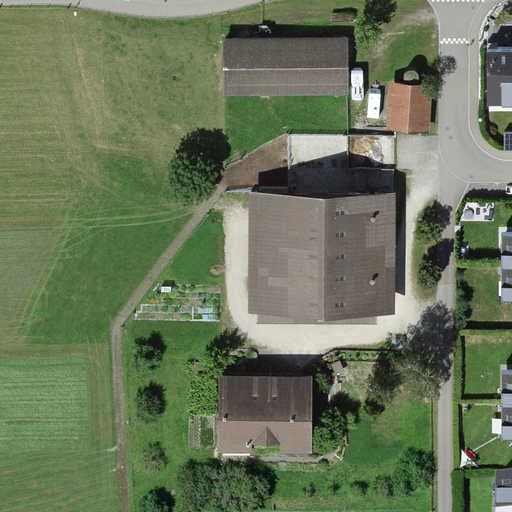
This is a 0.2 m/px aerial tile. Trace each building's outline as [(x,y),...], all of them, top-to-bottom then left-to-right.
[(222,94),(348,93),(347,35),(221,36),(222,94)] [(511,46),(487,47),(487,100),(511,99),(511,46)] [(388,78),(385,127),(428,129),(431,81),(388,78)] [(375,309),(394,309),(394,187),(247,187),(247,309),(256,309),(375,309)] [(511,227),(499,228),(499,296),(511,295),(511,227)] [(375,309),(256,309),(257,321),(375,321),(375,309)] [(511,365),(499,366),(499,434),(511,433),(511,365)] [(280,452),(311,452),(311,371),(217,371),(217,450),(250,450),(250,440),(280,440),(280,452)] [(511,511),(511,477),(493,478),(493,511),(511,511)]
